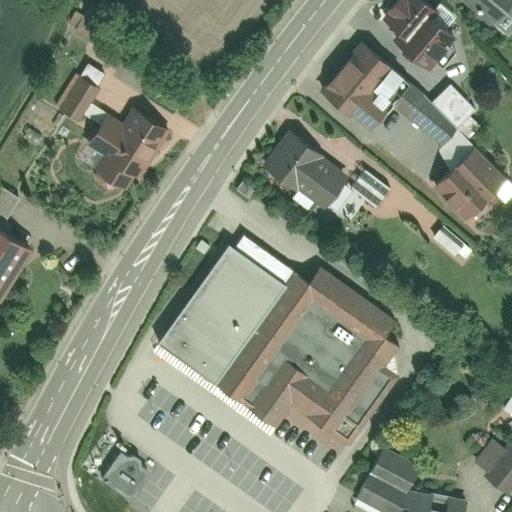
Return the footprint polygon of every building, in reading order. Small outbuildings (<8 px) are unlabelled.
[(397,39),(427,64),(452,34),(430,15),(435,9),(424,0),(394,0),(389,7),(392,9),(386,17),(404,32),(397,39)] [(458,0),(486,23),(491,17),(505,0),(458,0)] [(511,0),(505,0),(491,17),(508,31),(511,26),(511,0)] [(361,39),(322,85),(369,124),(391,98),(408,78),(361,39)] [(77,72),(59,103),(78,114),(96,83),(77,72)] [(455,118),(408,78),(391,98),(438,138),(455,118)] [(99,153),(90,168),(127,189),(165,125),(130,105),(120,122),(102,112),(83,145),(99,153)] [(285,127),(262,158),(323,202),(346,171),(285,127)] [(471,142),(433,179),(465,211),(503,174),(471,142)] [(361,165),(346,182),(375,206),(389,188),(361,165)] [(440,222),(429,233),(454,256),(464,244),(440,222)] [(0,294),(30,244),(0,226),(0,294)] [(378,334),(389,319),(316,265),(305,280),(236,230),(153,345),(271,430),(288,406),(340,444),(391,376),(379,367),(394,346),(378,334)] [(511,387),(501,408),(511,412),(511,387)] [(485,466),(504,444),(492,434),(473,456),(485,466)] [(511,440),(509,438),(504,444),(485,466),(482,470),(506,490),(511,482),(511,440)] [(352,490),(393,510),(417,459),(376,440),(352,490)] [(127,495),(147,467),(120,447),(99,475),(127,495)] [(463,511),(466,495),(406,484),(401,511),(463,511)]
